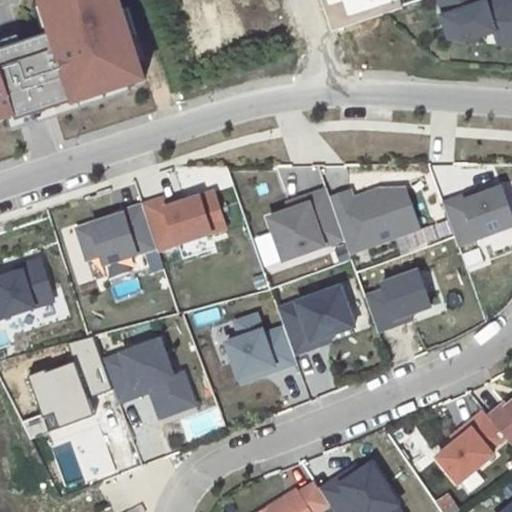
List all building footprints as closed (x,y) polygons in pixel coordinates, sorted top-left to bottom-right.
[(0,129),(151,81),(124,0),(37,0),(49,35),(0,50),(0,129)] [(511,0),(477,0),(439,11),(449,39),(496,34),(501,46),(511,45),(511,0)] [(351,254),(421,231),(404,178),(330,202),(327,190),(266,210),(282,262),(347,241),(351,254)] [(511,202),(504,181),(450,201),(466,245),(511,228),(511,202)] [(163,196),(145,199),(156,248),(226,233),(217,189),(164,201),(163,196)] [(158,257),(142,204),(75,224),(92,277),(158,257)] [(75,285),(90,282),(77,224),(62,227),(75,285)] [(0,334),(62,316),(45,260),(0,273),(0,334)] [(362,290),(378,331),(435,308),(419,267),(362,290)] [(295,353),(358,331),(341,282),(278,305),(295,353)] [(258,310),(234,319),(239,334),(222,341),(239,386),(298,364),(283,323),(265,330),(258,310)] [(386,340),(391,362),(421,354),(413,321),(397,325),(399,336),(386,340)] [(164,335),(103,354),(137,462),(168,453),(158,420),(199,407),(186,367),(175,370),(164,335)] [(503,402),(487,415),(511,445),(511,444),(511,400),(506,406),(503,402)] [(336,511),(406,511),(372,458),(322,490),(336,511)] [(322,511),(331,507),(314,478),(254,511),(322,511)] [(511,511),(511,503),(501,511),(511,511)]
